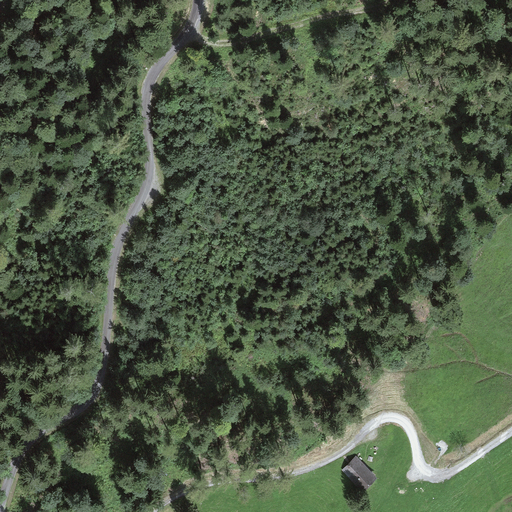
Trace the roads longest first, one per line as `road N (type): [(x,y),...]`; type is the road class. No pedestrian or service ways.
road 1 (track): [(0,502),(24,445),(97,387),(112,265),(148,173),(149,80),(186,32),(197,0)]
road 2 (track): [(511,429),(438,473),(421,462),(406,423),(392,418),(375,422),(342,452),(283,475),(191,485),(150,511)]
road 3 (track): [(189,26),(209,42),(240,40),(391,0)]
